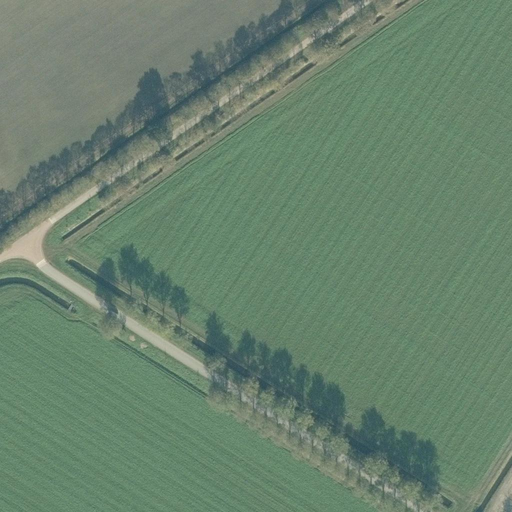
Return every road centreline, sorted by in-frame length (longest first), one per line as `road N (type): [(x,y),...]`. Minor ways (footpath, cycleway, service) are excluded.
road 1 (unclassified): [(424,511),(46,269),(20,242)]
road 2 (unclassified): [(20,242),(368,0)]
